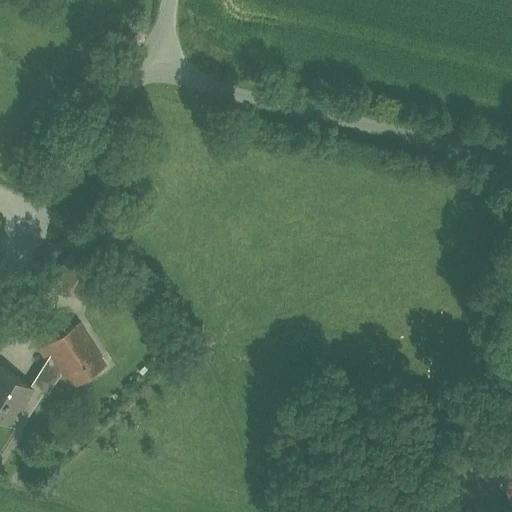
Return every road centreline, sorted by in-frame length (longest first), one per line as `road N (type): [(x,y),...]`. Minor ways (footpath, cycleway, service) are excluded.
road 1 (residential): [(161,0),(511,85)]
road 2 (residential): [(0,230),(136,0)]
